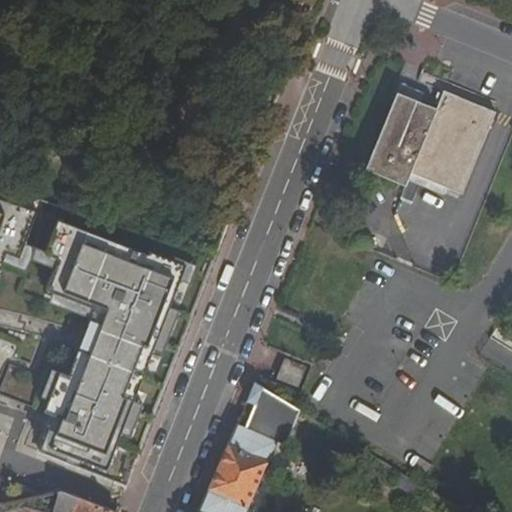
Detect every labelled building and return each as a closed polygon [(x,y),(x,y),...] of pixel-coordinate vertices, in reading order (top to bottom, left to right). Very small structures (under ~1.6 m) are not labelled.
[(411,173),(462,194),(495,112),(444,91),(437,110),(398,94),(367,170),(406,187),(411,173)] [(28,225),(0,215),(0,263),(13,268),(28,225)] [(124,255),(65,231),(39,296),(100,321),(74,386),(55,379),(38,420),(60,428),(49,455),(98,475),(112,440),(120,443),(132,414),(124,410),(146,357),(152,360),(168,321),(159,317),(171,289),(178,292),(185,275),(166,268),(165,271),(141,261),(138,268),(122,261),(124,255)] [(278,380),(299,389),(308,369),(286,360),(278,380)] [(286,446),(300,411),(255,383),(247,402),(255,406),(246,427),(239,424),(230,445),(229,444),(201,510),(205,511),(247,511),(277,442),(286,446)] [(114,511),(62,492),(59,493),(51,511),(114,511)]
